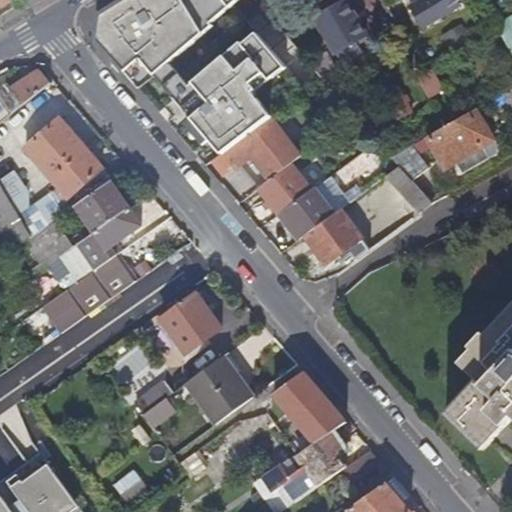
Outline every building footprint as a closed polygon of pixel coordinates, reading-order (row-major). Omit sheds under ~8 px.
[(127,0),(102,16),(99,43),(140,90),(214,26),(212,24),(234,6),(228,0),(127,0)] [(346,2),(345,0),(308,0),(319,18),(346,2)] [(462,0),(423,0),(411,8),(424,28),(462,5),(460,1),(462,0)] [(319,18),(316,20),(343,63),(363,51),(357,42),(367,36),(346,2),(319,18)] [(511,29),(503,35),(508,42),(511,40),(511,29)] [(288,69),(257,34),(243,45),(241,43),(175,99),(222,156),(273,117),(256,93),(288,69)] [(322,76),(340,65),(328,51),(310,62),(322,76)] [(322,76),(333,89),(351,78),(340,65),(322,76)] [(23,107),(51,85),(41,73),(11,91),(23,107)] [(413,113),(398,86),(384,95),(400,121),(413,113)] [(463,119),(445,129),(445,131),(430,140),(441,159),(440,160),(448,173),(460,166),(464,173),(489,159),(497,155),(495,141),(479,112),(464,120),(463,119)] [(222,156),(212,164),(223,178),(235,169),(236,170),(252,158),(271,181),(293,165),(304,156),(273,117),(222,156)] [(111,182),(113,181),(60,120),(26,150),(62,191),(76,207),(111,182)] [(313,191),(293,165),(271,181),(260,190),(269,202),(265,205),(269,211),(273,207),(280,215),(313,191)] [(430,201),(400,168),(388,177),(421,215),(434,206),(430,201)] [(0,252),(3,257),(30,239),(32,237),(55,221),(76,207),(62,191),(28,212),(29,200),(13,174),(0,182),(0,252)] [(332,177),(316,189),(334,216),(341,211),(351,203),(332,177)] [(95,233),(130,209),(120,195),(111,182),(76,207),(55,221),(61,230),(83,215),(95,233)] [(313,191),(280,215),(300,240),(306,236),(334,216),(316,189),(313,191)] [(142,226),(130,209),(95,233),(86,239),(78,245),(97,271),(117,257),(111,247),(117,243),(142,226)] [(357,261),(371,251),(341,211),(334,216),(306,236),(327,264),(337,257),(341,263),(352,255),(357,261)] [(55,221),(32,237),(38,246),(61,230),(55,221)] [(123,253),(117,243),(111,247),(117,257),(118,256),(123,253)] [(92,275),(73,248),(56,260),(75,286),(92,275)] [(75,286),(43,308),(61,335),(137,282),(118,256),(117,257),(97,271),(92,275),(75,286)] [(163,319),(188,354),(222,329),(198,295),(163,319)] [(511,305),(486,334),(483,331),(469,345),(472,348),(460,361),(479,379),(447,413),(484,448),(500,431),(506,425),(511,418),(511,305)] [(129,380),(152,360),(140,345),(116,365),(129,380)] [(225,356),(188,384),(217,424),(254,395),(225,356)] [(331,435),(348,422),(305,373),(275,395),(317,444),(331,435)] [(168,398),(175,393),(167,382),(139,402),(147,414),(168,398)] [(177,411),(168,398),(147,414),(145,415),(154,427),(177,411)] [(142,426),(135,431),(145,444),(152,439),(142,426)] [(297,503),(346,469),(349,467),(337,451),(341,448),(331,435),(317,444),(300,457),(307,467),(292,478),(284,466),(264,480),(274,495),(286,486),(297,503)] [(355,483),(384,463),(372,450),(349,467),(346,469),(355,483)] [(44,468),(40,463),(11,485),(21,499),(29,511),(73,511),(81,507),(49,465),(44,468)] [(129,498),(150,487),(139,469),(119,481),(129,498)] [(395,477),(388,483),(404,503),(411,497),(395,477)] [(388,483),(346,511),(411,511),(412,511),(404,503),(388,483)] [(0,511),(13,511),(10,508),(3,498),(0,500),(0,511)] [(29,511),(21,499),(10,508),(13,511),(29,511)]
